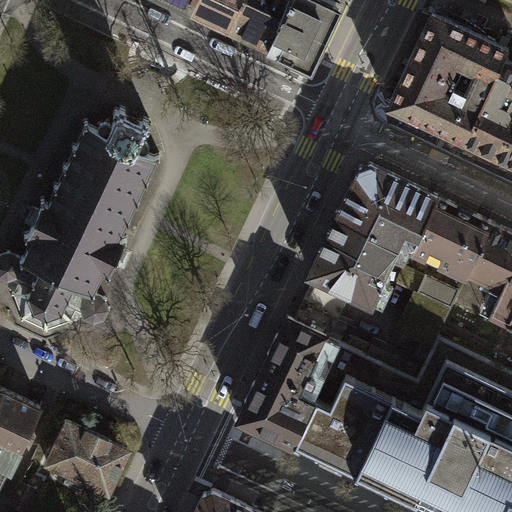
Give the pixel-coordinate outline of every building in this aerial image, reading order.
[(169,0),(191,10),(196,0),(169,0)] [(242,0),(196,0),(191,10),(230,29),(242,0)] [(289,0),(242,0),(230,29),(268,47),(289,0)] [(323,0),(289,0),(268,47),(310,66),(338,7),(323,0)] [(499,57),(505,46),(434,11),(409,63),(390,102),(461,136),(499,57)] [(461,136),(502,157),(511,137),(511,63),(499,57),(461,136)] [(72,320),(76,311),(82,314),(83,318),(93,322),(104,319),(109,309),(106,297),(96,292),(92,291),(103,268),(108,270),(125,234),(120,232),(158,154),(146,148),(148,144),(146,137),(142,135),(149,121),(134,114),(118,106),(111,121),(108,120),(100,122),(98,125),(87,120),(50,199),(45,196),(28,232),(33,235),(22,257),(19,256),(10,251),(0,254),(0,277),(7,281),(12,279),(18,282),(13,292),(23,317),(47,328),(72,320)] [(511,137),(502,157),(511,161),(511,137)] [(397,240),(413,247),(440,191),(370,158),(359,161),(336,210),(397,240)] [(440,191),(413,247),(467,273),(468,271),(493,218),(440,191)] [(380,278),(397,240),(336,210),(307,270),(379,304),(389,282),(380,278)] [(490,310),(508,319),(511,309),(511,226),(493,218),(468,271),(501,286),(490,310)] [(415,290),(451,307),(460,289),(426,273),(425,276),(406,267),(399,282),(415,290)] [(341,301),(315,289),(303,315),(329,327),(341,301)] [(438,334),(451,307),(415,290),(397,327),(434,344),(438,334)] [(285,314),(237,416),(293,443),(315,396),(341,341),(285,314)] [(418,377),(341,341),(315,396),(293,443),(353,471),(414,500),(420,486),(422,482),(433,487),(444,493),(442,498),(436,510),(441,511),(511,511),(511,368),(438,334),(434,344),(418,377)] [(5,386),(0,396),(0,463),(12,469),(43,403),(5,386)] [(68,419),(48,461),(109,490),(129,447),(68,419)] [(0,491),(12,469),(0,463),(0,491)] [(9,499),(25,507),(34,487),(19,480),(9,499)] [(414,500),(411,507),(421,511),(434,511),(436,510),(442,498),(444,493),(433,487),(422,482),(420,486),(414,500)] [(264,511),(215,489),(205,491),(195,511),(264,511)]
